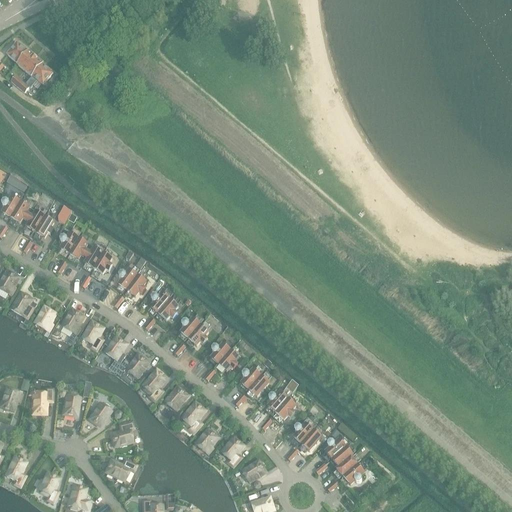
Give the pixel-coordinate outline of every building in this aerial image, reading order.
[(7,56),(18,65),(28,53),(17,44),(7,56)] [(18,65),(17,66),(22,70),(32,78),(33,78),(43,66),(43,65),(28,53),(18,65)] [(43,87),(53,75),(43,66),(33,78),(32,78),(26,86),(30,89),(37,81),(41,84),(43,87)] [(16,77),(11,83),(17,88),(22,83),(16,77)] [(24,94),(28,88),(22,83),(17,88),(24,94)] [(22,185),(18,191),(24,194),(28,188),(22,185)] [(2,215),(11,220),(21,204),(12,199),(9,204),(6,203),(4,203),(2,206),(3,208),(5,210),(2,215)] [(23,220),(26,222),(30,217),(27,215),(30,209),(21,204),(11,220),(20,226),(23,220)] [(64,208),(57,218),(58,223),(64,226),(72,214),(64,208)] [(26,222),(30,224),(27,229),(36,235),(45,219),(36,213),(33,218),(30,217),(26,222)] [(72,216),(68,222),(74,225),(77,220),(72,216)] [(51,229),(54,224),(45,219),(36,235),(45,240),(48,235),(51,237),(54,231),(51,229)] [(60,251),(69,257),(79,241),(70,235),(67,240),(64,239),(62,240),(60,242),(61,245),(63,246),(60,251)] [(81,257),(85,259),(88,253),(85,251),(88,246),(79,241),(69,257),(78,262),(81,257)] [(85,266),(94,271),(103,255),(94,250),(91,255),(88,253),(85,259),(88,261),(85,266)] [(130,254),(126,260),(129,262),(134,257),(130,254)] [(112,260),(103,255),(94,271),(103,277),(106,271),(109,273),(112,268),(109,266),(112,260)] [(119,277),(120,280),(122,282),(118,287),(127,293),(138,278),(130,271),(126,276),(124,275),(121,275),(119,277)] [(0,290),(9,296),(19,280),(7,273),(0,285),(0,290)] [(143,289),(146,284),(138,278),(127,293),(135,299),(139,294),(142,296),(146,291),(143,289)] [(12,311),(28,321),(35,310),(29,307),(33,302),(30,300),(31,298),(25,295),(24,296),(21,295),(12,311)] [(154,304),(150,309),(158,316),(170,302),(162,295),(159,299),(156,298),(154,298),(152,300),(152,303),(154,304)] [(174,313),(178,308),(170,302),(158,316),(166,323),(170,318),(173,321),(177,315),(174,313)] [(56,316),(45,309),(35,325),(46,332),(56,316)] [(72,312),(63,328),(74,335),(84,318),(72,312)] [(181,335),(189,341),(201,327),(193,320),(189,325),(187,323),(184,323),(182,325),(183,328),(185,330),(181,335)] [(104,330),(92,324),(82,340),(93,346),(91,350),(97,353),(103,342),(98,339),(104,330)] [(189,341),(197,348),(200,344),(203,346),(208,341),(205,338),(209,334),(201,327),(189,341)] [(116,339),(105,354),(116,362),(116,361),(119,364),(125,356),(122,354),(127,346),(116,339)] [(211,360),(219,367),(231,353),(223,346),(219,350),(217,349),(214,349),(212,351),(213,354),(215,356),(211,360)] [(219,367),(227,374),(231,369),(233,372),(238,366),(235,364),(239,359),(231,353),(219,367)] [(137,380),(149,365),(138,357),(127,372),(137,380)] [(126,362),(121,368),(125,372),(130,365),(126,362)] [(267,362),(264,366),(268,370),(272,365),(267,362)] [(241,385),(249,392),(261,378),(253,371),(249,376),(247,374),(245,374),(243,376),(243,379),(245,381),(241,385)] [(167,380),(157,372),(143,388),(145,390),(144,391),(150,396),(151,397),(150,399),(155,403),(163,394),(159,390),(167,380)] [(269,385),(261,378),(249,392),(257,399),(269,385)] [(23,382),(21,392),(27,393),(29,383),(23,382)] [(293,382),(281,396),(288,401),(299,388),(293,382)] [(175,412),(188,398),(178,389),(165,404),(175,412)] [(0,409),(13,413),(16,402),(20,404),(22,396),(6,391),(0,409)] [(33,394),(33,415),(46,416),(46,404),(52,404),(53,391),(46,391),(46,393),(44,393),(36,392),(36,395),(33,394)] [(268,409),(276,416),(288,401),(281,396),(280,394),(276,399),(274,397),(271,397),(269,400),(270,402),(272,404),(268,409)] [(67,397),(63,416),(76,418),(80,400),(67,397)] [(296,408),(288,401),(276,416),(284,422),(288,418),(291,420),(295,415),(292,413),(296,408)] [(190,430),(188,431),(194,436),(202,426),(197,422),(205,413),(195,404),(182,420),(184,422),(183,424),(188,429),(190,430)] [(89,421),(100,428),(111,413),(100,405),(89,421)] [(115,414),(114,417),(116,419),(119,420),(122,418),(122,415),(121,413),(118,412),(115,414)] [(119,427),(121,433),(111,436),(114,449),(133,444),(130,432),(134,431),(132,424),(119,427)] [(293,440),(301,446),(314,432),(306,425),(302,430),(300,428),(297,428),(295,430),(295,433),(297,435),(293,440)] [(342,425),(338,430),(353,443),(357,438),(342,425)] [(196,446),(209,456),(214,450),(211,448),(218,440),(208,431),(196,446)] [(337,431),(332,435),(337,439),(341,435),(337,431)] [(309,453),(322,439),(314,432),(301,446),(309,453)] [(244,448),(234,440),(222,454),(231,462),(228,465),(233,469),(242,460),(237,456),(244,448)] [(328,448),(330,450),(325,454),(332,462),(346,450),(339,442),(335,446),(333,444),(330,443),(328,445),(328,448)] [(351,459),(353,457),(346,450),(332,462),(339,469),(351,459)] [(16,482),(14,486),(20,489),(26,478),(21,475),(26,464),(15,458),(5,477),(16,482)] [(357,467),(351,459),(339,469),(336,471),(343,479),(357,467)] [(122,467),(111,462),(106,474),(125,483),(130,472),(134,474),(137,467),(125,462),(122,467)] [(249,484),(266,474),(259,463),(242,473),(249,484)] [(360,479),(364,475),(357,467),(343,479),(350,487),(355,483),(357,485),(359,485),(361,483),(362,481),(360,479)] [(49,499),(47,502),(53,506),(59,494),(54,491),(59,480),(47,474),(43,482),(41,481),(38,488),(40,489),(39,491),(41,493),(40,494),(47,498),(49,499)] [(71,508),(70,510),(77,511),(78,510),(81,511),(81,510),(87,511),(90,503),(83,501),(86,490),(74,487),(68,507),(71,508)] [(273,511),(274,511),(270,499),(252,505),(254,511),(273,511)] [(150,505),(150,503),(143,503),(142,511),(162,511),(162,507),(159,507),(159,505),(152,505),(150,505)]
